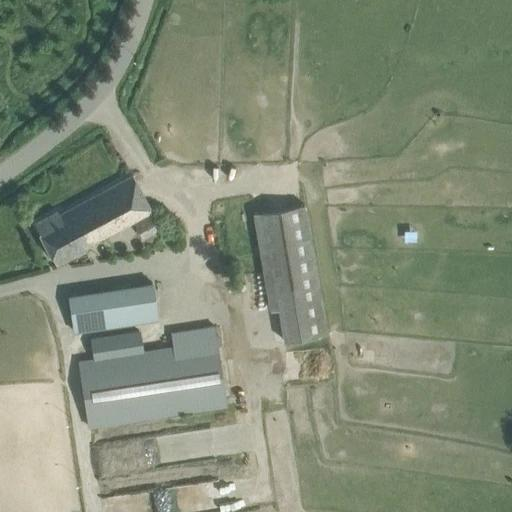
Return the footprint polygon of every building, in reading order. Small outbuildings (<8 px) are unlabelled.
[(85,247),(150,214),(132,176),(59,215),(57,211),(35,223),(56,264),(86,249),(85,247)] [(283,339),(325,332),(305,203),(252,212),(268,310),(278,308),(283,339)] [(74,331),(157,319),(152,283),(69,295),(74,331)] [(226,405),(223,385),(214,326),(171,333),(173,347),(142,351),(139,331),(111,335),(91,338),(94,359),(79,361),(89,427),(226,405)] [(210,507),(262,503),(260,475),(208,480),(210,507)]
